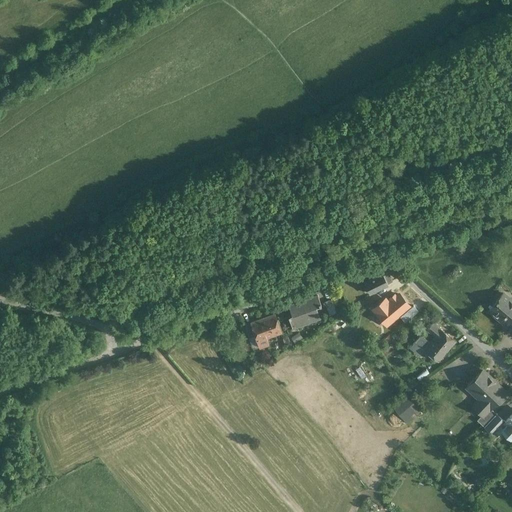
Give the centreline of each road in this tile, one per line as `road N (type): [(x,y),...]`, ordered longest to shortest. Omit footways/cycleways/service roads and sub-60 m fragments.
road 1 (residential): [(0,393),(387,255)]
road 2 (track): [(299,511),(148,342)]
road 3 (residential): [(387,255),(511,372)]
road 4 (track): [(0,298),(148,342)]
road 5 (residential): [(511,205),(387,255)]
